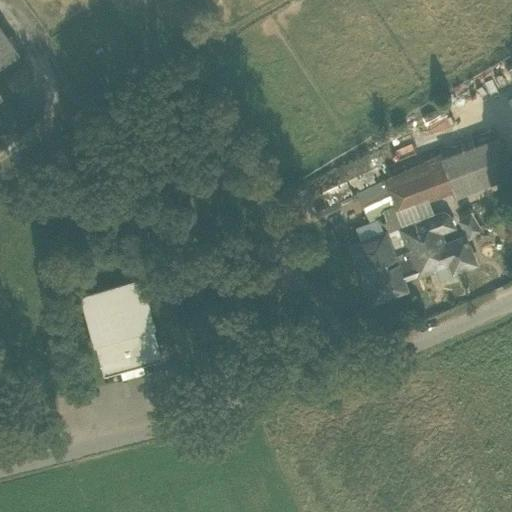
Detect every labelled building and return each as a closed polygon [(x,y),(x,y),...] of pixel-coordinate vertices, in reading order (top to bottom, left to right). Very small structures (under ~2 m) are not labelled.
[(0,27),(0,67),(19,54),(0,27)] [(511,124),(500,129),(508,150),(511,148),(511,124)] [(511,175),(498,137),(441,158),(444,166),(452,188),(455,196),(511,175)] [(386,178),(389,187),(444,166),(441,158),(439,154),(386,178)] [(305,199),(355,197),(353,166),(304,168),(305,199)] [(452,188),(444,166),(389,187),(397,209),(426,198),(452,188)] [(28,192),(29,209),(50,208),(49,192),(28,192)] [(433,215),(426,198),(397,209),(393,210),(400,229),(433,216),(433,215)] [(351,245),(372,301),(406,288),(402,279),(417,274),(418,276),(450,264),(453,271),(474,263),(464,239),(445,246),(439,231),(453,225),(448,214),(442,211),(433,215),(433,216),(400,229),(407,246),(392,252),(385,232),(351,245)] [(461,222),(470,236),(479,230),(470,216),(461,222)] [(103,376),(162,360),(140,281),(82,296),(103,376)]
